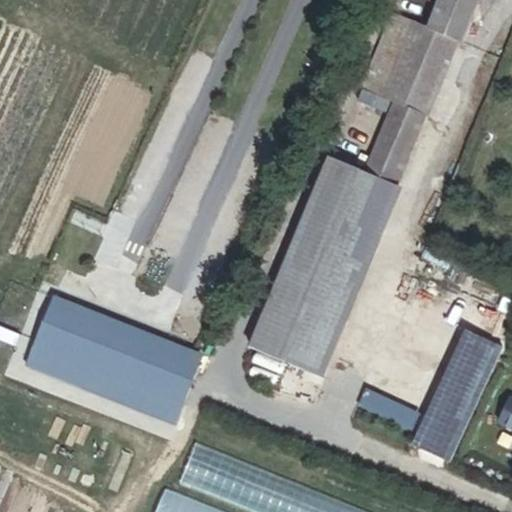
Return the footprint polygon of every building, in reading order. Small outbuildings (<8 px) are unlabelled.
[(457,46),(461,48),(480,0),(438,0),(425,33),(457,46)] [(391,105),(427,119),(457,46),(425,33),(389,18),(359,91),(391,105)] [(362,175),(398,189),(427,119),(391,105),(362,175)] [(347,259),(366,267),(398,189),(362,175),(327,160),(295,238),(347,259)] [(245,353),(299,375),(347,259),(295,238),(293,237),(245,353)] [(299,375),(318,383),(366,267),(347,259),(299,375)] [(150,406),(167,370),(72,328),(56,364),(150,406)] [(499,426),(511,431),(511,401),(499,426)] [(230,511),(358,511),(183,442),(165,486),(230,511)] [(121,452),(113,449),(96,491),(104,494),(121,452)] [(209,511),(161,493),(153,511),(209,511)]
